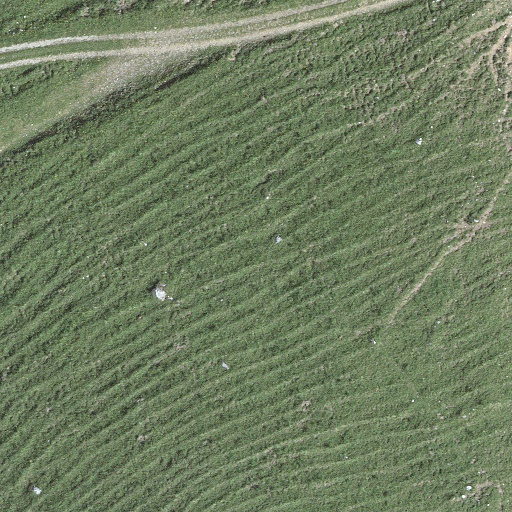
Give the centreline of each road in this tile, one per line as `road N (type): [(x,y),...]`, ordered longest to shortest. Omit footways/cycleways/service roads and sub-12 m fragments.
road 1 (track): [(348,8),(0,62)]
road 2 (track): [(178,37),(0,150)]
